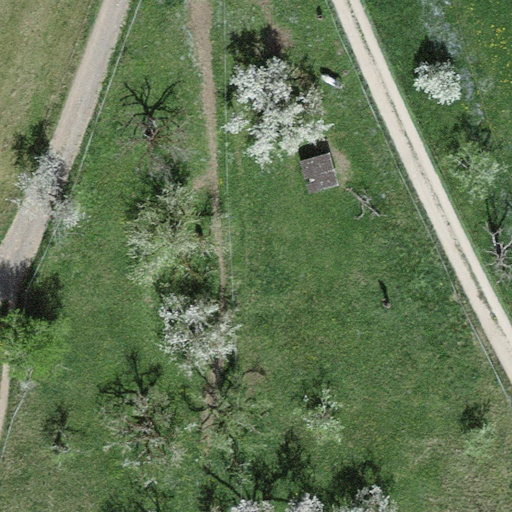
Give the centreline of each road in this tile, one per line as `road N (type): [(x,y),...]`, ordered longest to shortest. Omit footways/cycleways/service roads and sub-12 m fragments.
road 1 (track): [(511,355),(422,175),(348,0)]
road 2 (track): [(0,274),(20,244),(117,0)]
